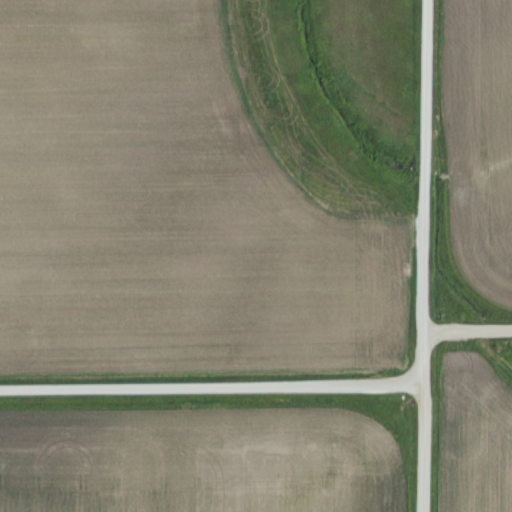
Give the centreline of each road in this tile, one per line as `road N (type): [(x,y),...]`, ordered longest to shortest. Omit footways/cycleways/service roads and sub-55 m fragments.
road 1 (residential): [(423,511),(426,0)]
road 2 (residential): [(0,390),(423,382)]
